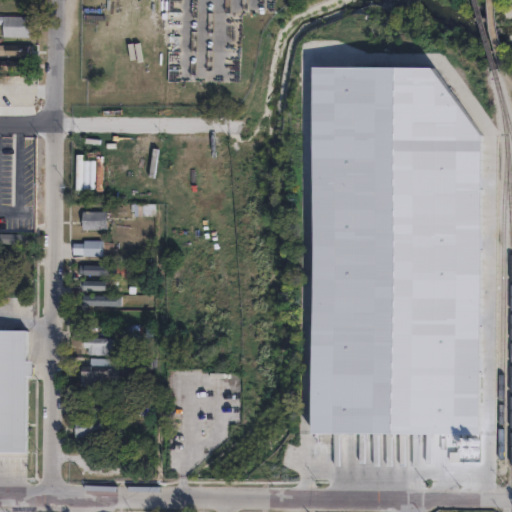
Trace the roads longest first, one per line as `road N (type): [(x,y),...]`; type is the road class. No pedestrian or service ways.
road 1 (residential): [(0,495),(511,498)]
road 2 (residential): [(53,496),(55,0)]
road 3 (residential): [(0,121),(248,124)]
